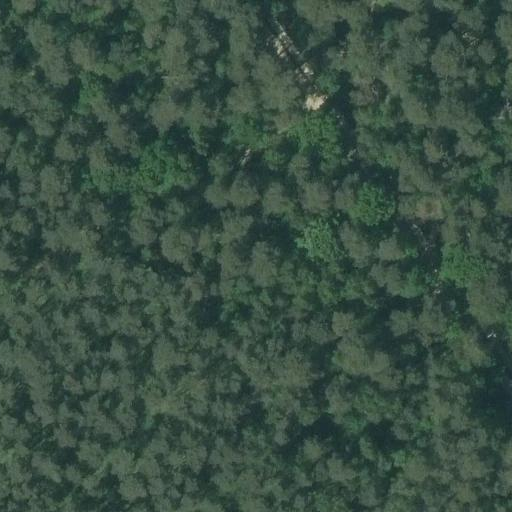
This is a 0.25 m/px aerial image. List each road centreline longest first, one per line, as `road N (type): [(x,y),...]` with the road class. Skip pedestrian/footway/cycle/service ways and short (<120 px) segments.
road 1 (track): [(511,399),(264,39)]
road 2 (track): [(0,271),(310,107)]
